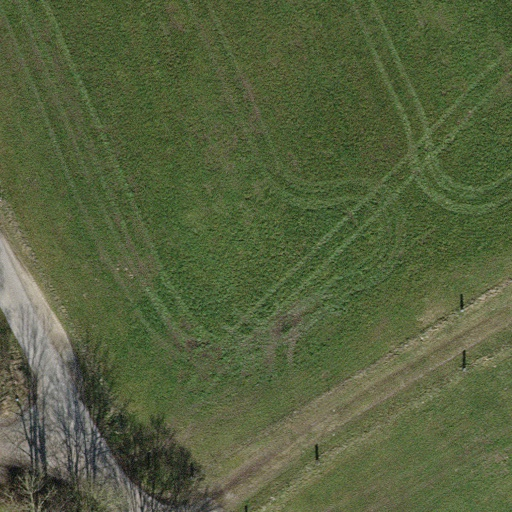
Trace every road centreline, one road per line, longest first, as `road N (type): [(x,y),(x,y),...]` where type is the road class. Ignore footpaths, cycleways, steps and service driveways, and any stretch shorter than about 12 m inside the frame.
road 1 (track): [(208,511),(291,450),(511,317)]
road 2 (track): [(0,259),(59,370),(67,433),(129,511)]
